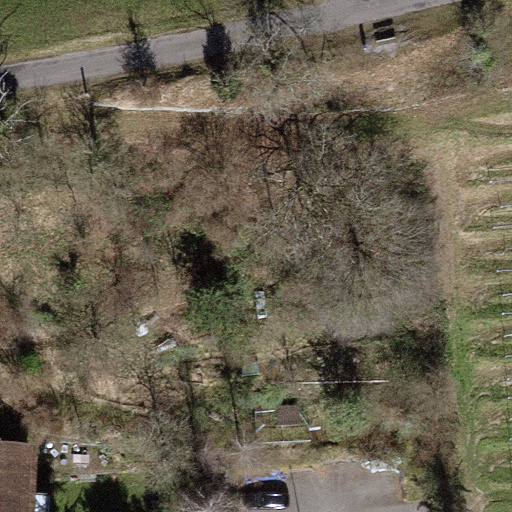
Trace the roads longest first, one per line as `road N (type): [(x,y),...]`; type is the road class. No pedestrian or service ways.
road 1 (track): [(511,86),(407,118),(313,125),(112,119),(0,89)]
road 2 (track): [(0,76),(398,0)]
